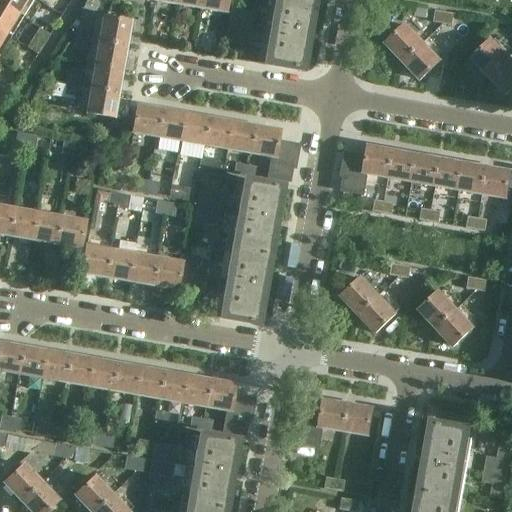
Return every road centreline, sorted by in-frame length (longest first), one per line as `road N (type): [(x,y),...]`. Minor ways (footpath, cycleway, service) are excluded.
road 1 (residential): [(0,303),(290,355)]
road 2 (residential): [(290,355),(334,101)]
road 3 (residential): [(147,68),(334,101)]
road 4 (residential): [(334,101),(511,132)]
road 5 (residential): [(264,511),(290,355)]
road 6 (residential): [(413,375),(389,511)]
road 7 (residential): [(290,355),(413,375)]
